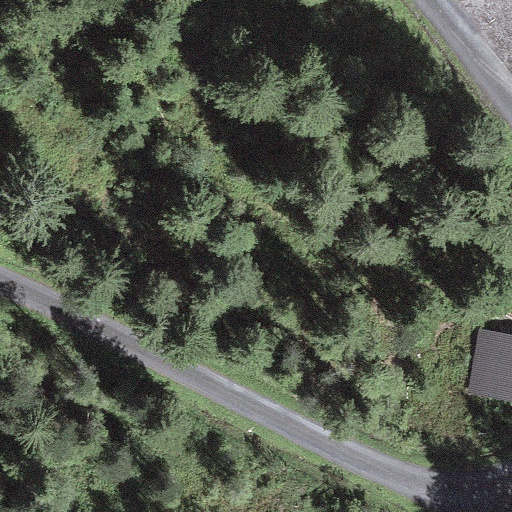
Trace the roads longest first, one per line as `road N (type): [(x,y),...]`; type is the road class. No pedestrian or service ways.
road 1 (unclassified): [(511,487),(459,495),(388,473),(0,276)]
road 2 (unclassified): [(428,0),(511,107)]
